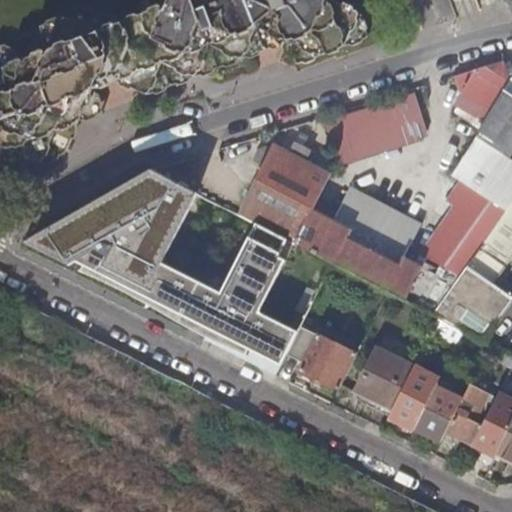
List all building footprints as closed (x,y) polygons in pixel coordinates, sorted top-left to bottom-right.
[(357,0),(140,0),(146,14),(134,19),(129,20),(124,22),(92,8),(45,26),(30,58),(0,44),(0,163),(19,172),(66,154),(75,135),(81,122),(104,113),(96,89),(120,80),(141,90),(150,95),(238,61),(290,40),(299,64),(329,52),(370,37),(366,25),(357,0)] [(506,61),(458,76),(463,93),(457,104),(486,121),(511,80),(506,61)] [(511,81),(511,80),(486,121),(479,133),(507,153),(511,156),(511,81)] [(416,93),(327,121),(340,162),(428,133),(416,93)] [(454,175),(464,182),(479,192),(507,153),(479,133),(454,175)] [(265,166),(240,215),(262,226),(334,263),(390,291),(435,315),(507,212),(479,192),(464,182),(450,201),(458,207),(423,256),(447,268),(442,276),(406,258),(424,224),(365,193),(360,201),(347,194),(334,221),(313,210),(331,175),(308,163),(314,151),(299,143),(293,154),(275,145),(273,149),(268,147),(261,149),(255,161),(265,166)] [(511,156),(507,153),(479,192),(507,212),(511,205),(511,156)] [(210,200),(155,171),(143,164),(47,219),(33,229),(40,255),(58,264),(72,249),(114,271),(140,283),(136,292),(132,300),(154,311),(162,295),(210,200)] [(240,215),(210,200),(162,295),(214,322),(216,318),(262,226),(240,215)] [(511,205),(507,212),(435,315),(441,318),(485,341),(511,302),(511,296),(494,284),(511,258),(511,205)] [(419,259),(435,225),(426,221),(410,255),(419,259)] [(334,263),(262,226),(216,318),(289,353),(303,326),(334,263)] [(110,279),(136,292),(140,283),(114,271),(110,279)] [(303,326),(289,353),(305,361),(300,370),(341,390),(359,354),(303,326)] [(511,354),(492,344),(487,354),(511,365),(511,354)] [(409,380),(416,367),(379,348),(356,393),(394,411),(409,380)] [(511,371),(491,413),(504,420),(511,404),(511,371)] [(435,393),(409,380),(394,411),(391,416),(417,429),(435,393)] [(472,385),(467,393),(448,433),(458,438),(475,446),(484,426),(471,420),(474,415),(480,419),(492,395),(472,385)] [(455,395),(439,386),(435,393),(417,429),(434,437),(455,395)] [(459,389),(455,395),(434,437),(443,442),(448,433),(467,393),(459,389)] [(511,427),(499,454),(511,460),(511,427)] [(448,433),(443,442),(436,455),(446,460),(458,438),(448,433)]
